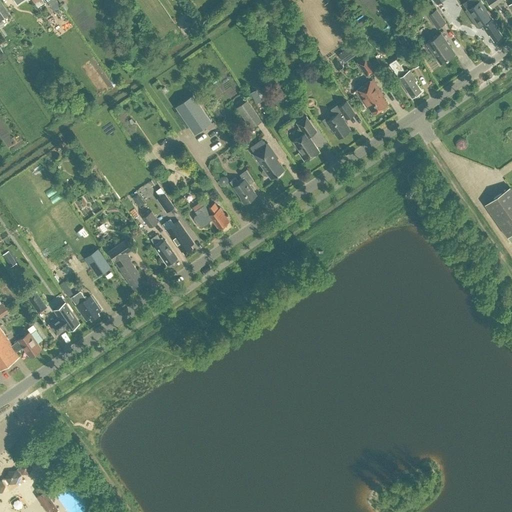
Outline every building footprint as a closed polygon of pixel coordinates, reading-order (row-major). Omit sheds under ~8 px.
[(0,0),(0,20),(10,13),(0,0)] [(480,0),(466,10),(477,26),(480,26),(482,24),(486,31),(488,31),(495,40),(502,34),(497,27),(499,26),(480,0)] [(183,10),(191,20),(196,17),(188,6),(183,10)] [(438,29),(446,23),(438,10),(429,15),(438,29)] [(442,34),(428,44),(441,64),(456,55),(442,34)] [(360,38),(353,43),(359,52),(366,47),(360,38)] [(415,52),(409,55),(413,66),(420,64),(415,52)] [(357,62),(366,75),(375,69),(366,56),(357,62)] [(399,77),(412,96),(421,89),(415,80),(417,79),(410,70),(406,72),(396,59),(390,63),(399,77)] [(268,75),(269,85),(280,84),(278,73),(268,75)] [(355,90),(364,102),(366,101),(374,112),(387,103),(379,92),(381,91),(372,78),(355,90)] [(176,106),(195,133),(212,121),(193,94),(176,106)] [(237,107),(251,127),(261,120),(247,100),(237,107)] [(330,117),(329,115),(322,119),(329,130),(332,128),(338,137),(351,129),(344,120),(355,112),(346,100),(338,105),(341,110),(330,117)] [(216,114),(222,120),(226,114),(220,109),(216,114)] [(300,151),(299,152),(305,160),(319,150),(309,135),(316,130),(306,115),(297,122),(304,133),(293,140),(300,151)] [(158,140),(142,152),(149,161),(165,149),(158,140)] [(273,177),(275,177),(277,177),(279,176),(281,175),(282,173),(283,170),(283,168),(283,166),(282,164),(277,158),(278,157),(267,142),(253,153),(264,168),(263,170),(262,172),(263,174),(265,175),(267,175),(269,175),(270,173),(273,177)] [(234,186),(233,187),(241,198),(240,198),(244,204),(257,195),(249,183),(253,180),(246,170),(230,181),(234,186)] [(485,203),(507,236),(511,242),(511,189),(509,186),(485,203)] [(157,196),(167,209),(175,203),(166,190),(157,196)] [(212,218),(215,222),(216,222),(220,228),(229,222),(225,216),(226,216),(220,207),(219,208),(215,202),(209,206),(207,203),(195,211),(197,214),(195,216),(194,219),(200,226),(202,227),(205,225),(209,222),(209,220),(212,218)] [(143,217),(150,227),(158,221),(151,211),(143,217)] [(182,251),(183,250),(185,252),(193,247),(191,244),(194,242),(179,220),(167,228),(182,251)] [(156,246),(155,246),(167,264),(177,257),(165,239),(164,240),(162,236),(160,238),(157,234),(151,238),(156,246)] [(121,269),(135,290),(146,282),(133,262),(130,264),(127,260),(128,259),(124,254),(133,248),(126,238),(109,250),(122,269),(121,269)] [(100,248),(86,257),(98,275),(112,267),(100,248)] [(66,280),(60,283),(69,297),(75,293),(66,280)] [(28,295),(39,312),(47,306),(36,289),(28,295)] [(81,290),(71,297),(76,304),(76,305),(86,320),(90,317),(92,319),(100,314),(98,311),(101,309),(91,295),(86,298),(81,290)] [(55,309),(60,316),(50,323),(57,333),(67,326),(69,329),(74,326),(75,328),(80,324),(79,322),(80,322),(66,301),(55,309)] [(0,369),(20,356),(17,351),(23,347),(30,357),(42,348),(38,343),(43,339),(43,337),(37,329),(31,333),(30,331),(18,339),(18,340),(12,344),(0,326),(0,369)] [(49,443),(46,449),(52,451),(55,446),(49,443)] [(55,453),(58,459),(64,455),(60,449),(55,453)] [(32,459),(36,464),(43,463),(46,457),(42,451),(35,452),(32,459)] [(47,466),(51,471),(58,471),(61,464),(57,458),(50,459),(47,466)] [(18,466),(22,472),(30,471),(33,465),(30,461),(29,459),(21,459),(20,463),(18,466)] [(8,469),(5,475),(5,476),(8,480),(9,481),(16,481),(19,474),(21,473),(17,467),(15,468),(8,469)] [(37,496),(48,511),(54,511),(58,509),(45,490),(47,489),(43,483),(36,488),(40,494),(37,496)]
